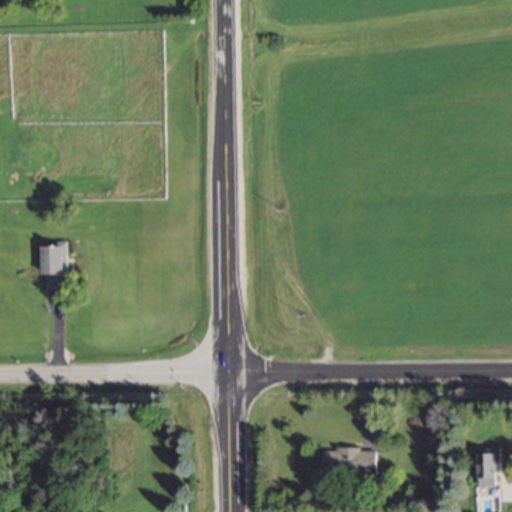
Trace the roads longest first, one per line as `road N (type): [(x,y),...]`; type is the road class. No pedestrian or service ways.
road 1 (secondary): [(232,511),(225,0)]
road 2 (tertiary): [(0,373),(511,372)]
